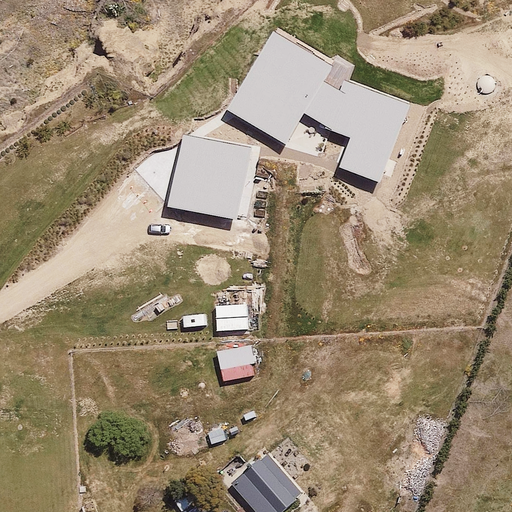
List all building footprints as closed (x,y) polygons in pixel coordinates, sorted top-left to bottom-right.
[(205,197),(203,210),(236,215),(239,201),(232,200),(235,184),(240,185),(243,168),(211,163),(208,181),(211,181),(208,198),(205,197)] [(248,220),(211,219),(210,243),(222,243),(222,258),(238,259),(238,243),(248,243),(248,220)] [(211,312),(214,333),(245,329),(242,308),(211,312)] [(261,454),(233,481),(262,511),(288,511),(303,498),(261,454)] [(193,479),(173,495),(186,511),(204,511),(214,505),(193,479)]
